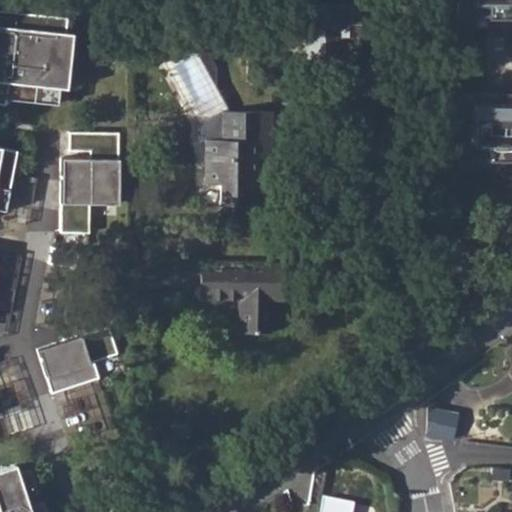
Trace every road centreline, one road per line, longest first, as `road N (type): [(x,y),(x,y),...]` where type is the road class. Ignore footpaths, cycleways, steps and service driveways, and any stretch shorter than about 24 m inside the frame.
road 1 (residential): [(84,511),(9,373),(10,293),(35,121)]
road 2 (tertiary): [(224,511),(380,400)]
road 3 (tertiary): [(380,400),(511,307)]
road 4 (residential): [(433,511),(419,456),(380,400)]
